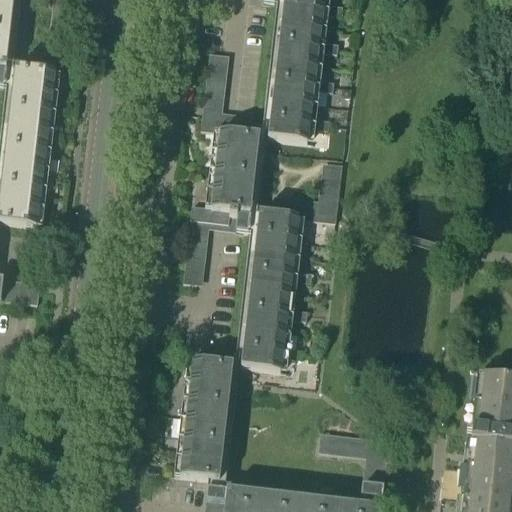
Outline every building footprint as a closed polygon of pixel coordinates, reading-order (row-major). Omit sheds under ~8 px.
[(0,0),(0,91),(3,92),(5,73),(6,74),(14,0),(0,0)] [(283,0),(283,4),(267,144),(306,148),(308,133),(327,135),(328,126),(309,123),(313,95),(332,97),(333,88),(314,85),(317,57),(336,59),(337,49),(318,47),(322,19),(341,21),(342,11),(323,9),(323,0),(283,0)] [(52,59),(66,60),(73,3),(59,1),(52,59)] [(209,59),(204,97),(218,98),(222,60),(209,59)] [(14,72),(0,197),(0,227),(36,232),(54,78),(64,79),(66,65),(29,61),(27,74),(14,72)] [(204,97),(203,106),(217,108),(218,98),(204,97)] [(217,108),(203,106),(202,116),(216,118),(217,108)] [(200,135),(209,136),(211,122),(201,121),(200,135)] [(209,136),(218,137),(220,123),(211,122),(209,136)] [(218,137),(219,137),(227,138),(229,124),(220,123),(218,137)] [(229,124),(227,138),(236,139),(238,125),(229,124)] [(238,125),(236,139),(246,140),(246,139),(247,126),(238,125)] [(219,137),(210,213),(191,211),(189,225),(236,231),(235,236),(247,238),(249,219),(250,219),(259,141),(246,139),(246,140),(236,139),(227,138),(219,137)] [(323,208),(337,209),(341,170),(328,169),(323,208)] [(298,223),(335,228),(336,214),(272,206),(271,219),(258,218),(240,373),(279,377),(281,362),(300,364),(301,354),(282,352),(286,323),(305,326),(306,316),(287,314),(290,285),(309,288),(311,278),(291,276),(295,247),(305,248),(306,239),(296,238),(298,223)] [(182,288),(196,289),(203,232),(189,230),(182,288)] [(26,288),(39,289),(45,241),(32,239),(26,288)] [(0,304),(37,309),(39,294),(2,289),(3,284),(0,283),(0,304)] [(193,365),(179,481),(219,486),(232,369),(193,365)] [(511,511),(511,386),(477,383),(462,511),(511,511)] [(318,451),(367,457),(368,444),(320,438),(318,451)] [(360,502),(381,504),(388,446),(373,444),(371,458),(367,491),(362,490),(360,502)] [(371,511),(226,495),(226,496),(207,493),(205,505),(211,506),(210,511),(371,511)]
